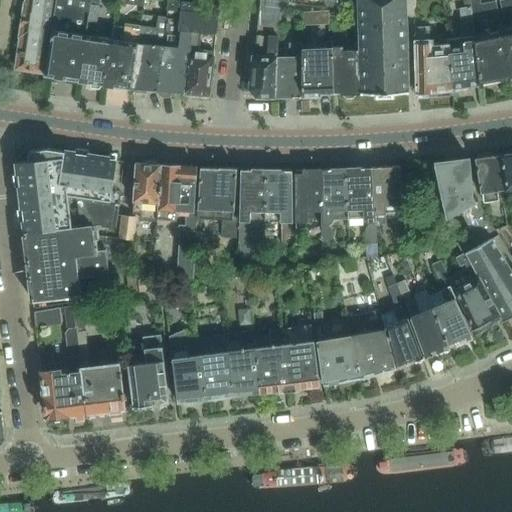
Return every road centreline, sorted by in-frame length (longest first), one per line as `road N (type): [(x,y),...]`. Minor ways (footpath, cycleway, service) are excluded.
road 1 (residential): [(29,461),(396,413),(511,370)]
road 2 (tertiary): [(511,123),(366,139),(226,140)]
road 3 (residential): [(0,212),(29,461)]
road 4 (tertiary): [(226,140),(0,114)]
road 5 (residential): [(226,140),(243,0)]
